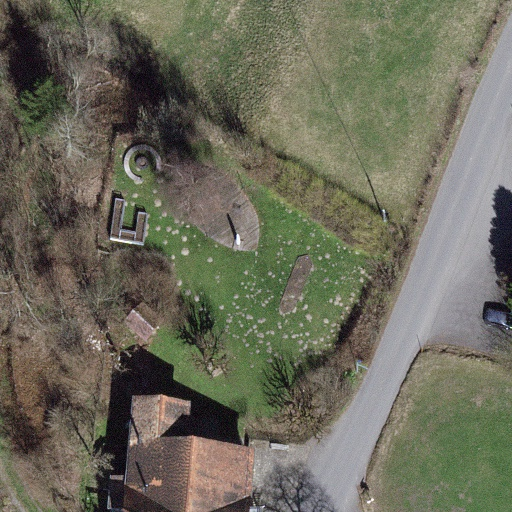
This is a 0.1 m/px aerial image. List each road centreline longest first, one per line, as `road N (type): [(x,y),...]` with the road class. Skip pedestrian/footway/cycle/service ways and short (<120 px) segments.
road 1 (tertiary): [(312,511),(511,54)]
road 2 (track): [(53,511),(0,398)]
